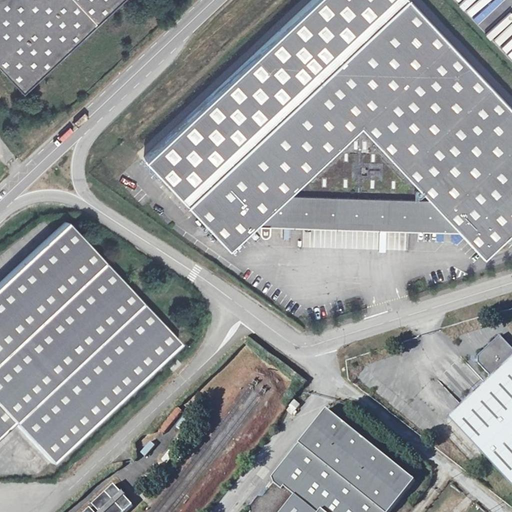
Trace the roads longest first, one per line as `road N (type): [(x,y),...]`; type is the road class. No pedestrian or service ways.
road 1 (residential): [(32,511),(219,349),(247,311)]
road 2 (unclassified): [(313,346),(326,371),(500,511)]
road 3 (unclassified): [(313,346),(511,282)]
road 4 (unclassified): [(93,206),(247,311)]
road 5 (unknown): [(326,371),(222,511)]
road 6 (primary): [(100,110),(217,0)]
road 7 (primary): [(0,202),(100,110)]
